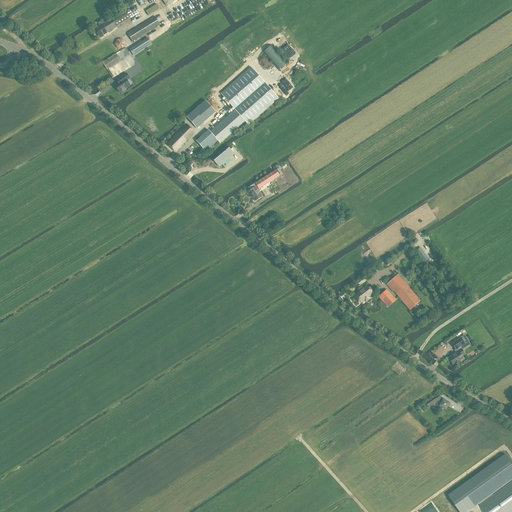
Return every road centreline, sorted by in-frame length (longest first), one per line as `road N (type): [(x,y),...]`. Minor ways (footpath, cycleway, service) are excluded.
road 1 (unclassified): [(511,421),(354,320),(44,62),(15,47)]
road 2 (track): [(413,360),(433,331),(511,281)]
